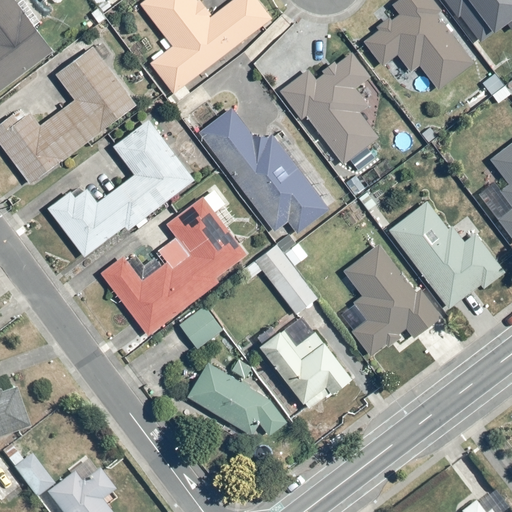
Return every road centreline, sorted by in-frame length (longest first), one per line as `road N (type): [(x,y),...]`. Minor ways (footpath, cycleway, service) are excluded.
road 1 (residential): [(203,511),(0,240)]
road 2 (tertiary): [(511,352),(302,511)]
